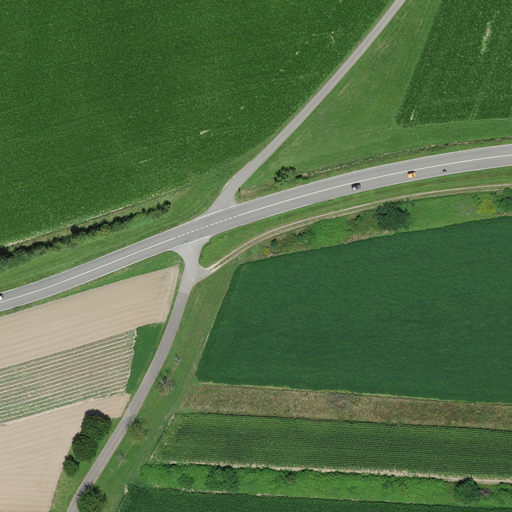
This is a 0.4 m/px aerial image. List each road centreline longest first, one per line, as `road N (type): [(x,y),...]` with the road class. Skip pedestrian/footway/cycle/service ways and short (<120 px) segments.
road 1 (track): [(186,278),(290,228),(436,195),(511,189)]
road 2 (primary): [(188,234),(346,185),(511,156)]
road 3 (unclassified): [(71,511),(157,361),(186,278),(188,234)]
road 4 (track): [(399,0),(223,198),(224,221)]
road 5 (primary): [(0,301),(188,234)]
